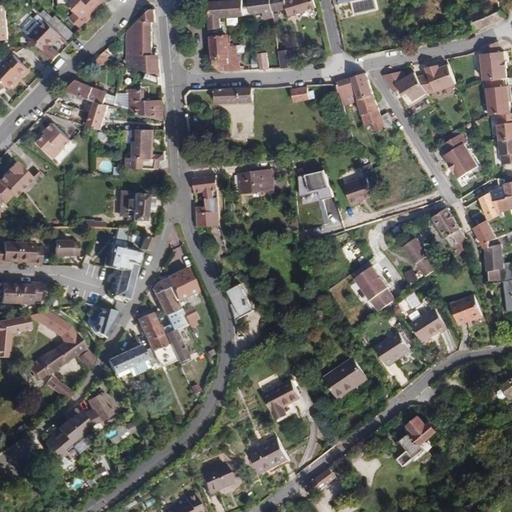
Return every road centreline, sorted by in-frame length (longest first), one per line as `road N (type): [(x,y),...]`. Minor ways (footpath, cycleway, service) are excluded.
road 1 (residential): [(84,511),(182,439),(218,386),(225,318),(184,202)]
road 2 (residential): [(9,465),(81,392),(155,261),(173,207),(184,202)]
road 3 (residential): [(503,350),(440,370),(258,511)]
road 4 (residential): [(484,271),(459,207),(372,65)]
road 5 (residential): [(138,0),(0,138)]
road 6 (residential): [(341,70),(172,82)]
road 7 (residential): [(511,19),(464,45),(372,65)]
road 8 (unknown): [(451,195),(379,226),(375,244),(405,285)]
road 9 (residential): [(184,202),(172,82)]
